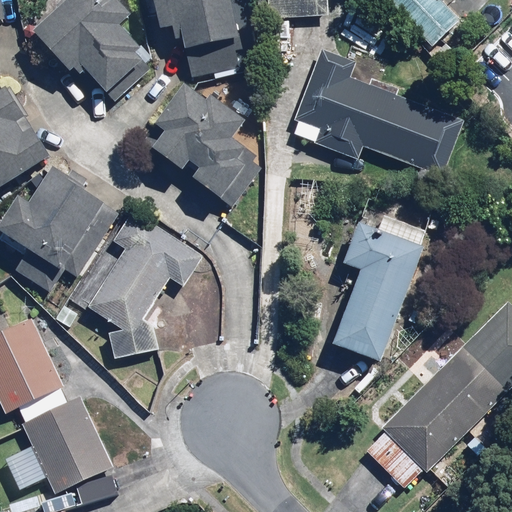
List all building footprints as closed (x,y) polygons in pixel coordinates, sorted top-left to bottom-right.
[(111,92),(150,59),(121,25),(130,17),(115,0),(68,0),(33,30),(68,70),(82,59),(111,92)] [(156,0),(159,12),(163,29),(181,25),(187,50),(239,38),(230,0),(156,0)] [(327,0),(256,0),(258,18),(328,15),(327,0)] [(387,0),(431,45),(457,21),(436,0),(387,0)] [(511,0),(486,0),(478,9),(491,21),(511,0)] [(320,67),(300,123),(446,177),(467,121),(320,67)] [(256,158),(234,143),(245,127),(187,84),(166,112),(168,114),(146,143),(225,200),(256,158)] [(7,89),(0,92),(0,189),(51,158),(7,89)] [(117,209),(54,168),(8,239),(71,280),(117,209)] [(191,253),(131,214),(75,300),(136,339),(191,253)] [(386,363),(422,249),(354,228),(343,264),(362,270),(338,348),(386,363)] [(431,475),(511,387),(511,309),(503,301),(382,430),(431,475)] [(63,386),(33,317),(0,331),(0,398),(6,411),(63,386)] [(81,400),(24,427),(57,494),(113,468),(81,400)]
